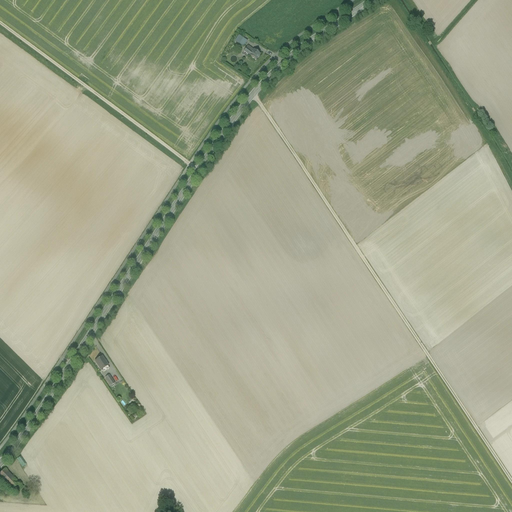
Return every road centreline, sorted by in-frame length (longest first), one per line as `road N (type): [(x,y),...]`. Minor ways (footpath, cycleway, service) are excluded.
road 1 (tertiary): [(0,463),(253,94),(371,0)]
road 2 (track): [(0,21),(198,169)]
